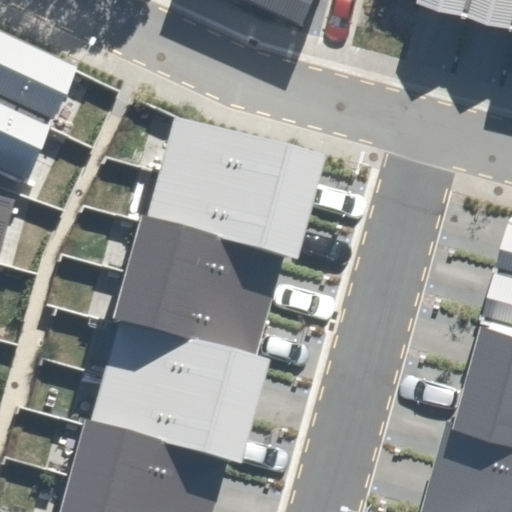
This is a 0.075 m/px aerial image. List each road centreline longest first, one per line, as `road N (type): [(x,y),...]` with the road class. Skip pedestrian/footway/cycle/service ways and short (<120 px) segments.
road 1 (residential): [(306,511),(422,85)]
road 2 (residential): [(422,85),(159,0)]
